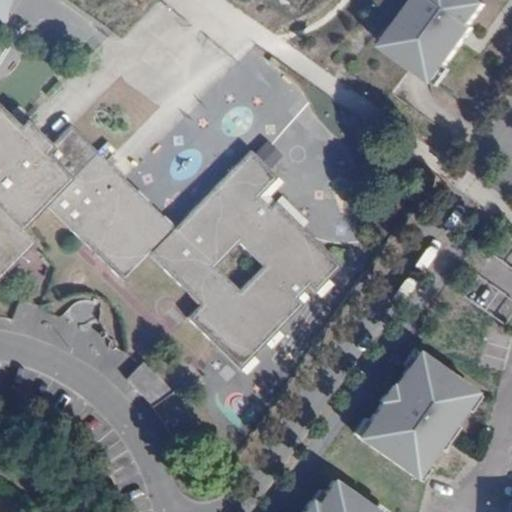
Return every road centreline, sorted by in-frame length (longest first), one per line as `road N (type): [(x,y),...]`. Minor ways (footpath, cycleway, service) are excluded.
road 1 (residential): [(234,511),(511,119)]
road 2 (residential): [(0,344),(44,351),(92,378),(161,474),(172,511)]
